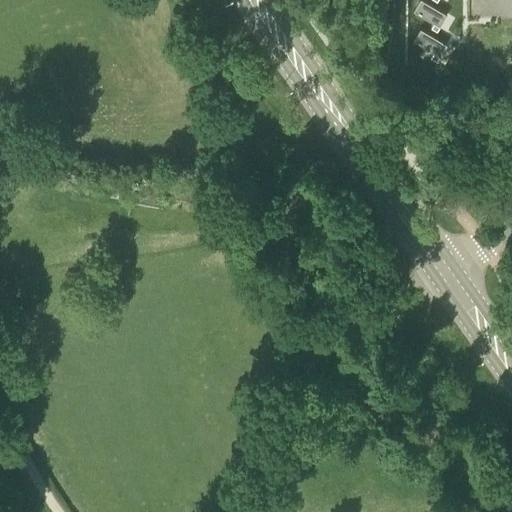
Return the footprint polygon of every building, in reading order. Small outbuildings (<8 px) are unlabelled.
[(433,22),(439,26),(446,13),(423,0),(418,0),(412,9),(433,22)] [(439,26),(433,22),(430,27),(436,30),(439,26)] [(432,52),(439,55),(445,43),(419,28),(412,40),(432,52)] [(430,57),(436,60),(439,55),(432,52),(430,57)] [(110,194),(123,196),(125,182),(112,181),(110,194)]
